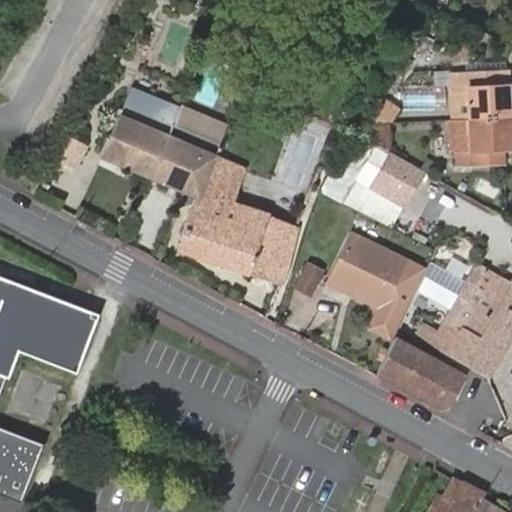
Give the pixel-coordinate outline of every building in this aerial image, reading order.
[(452,90),(454,117),(509,116),(507,84),(499,83),(499,71),(469,73),(468,84),(466,84),(467,89),(452,90)] [(507,84),(507,71),(499,71),(499,83),(507,84)] [(468,84),(469,73),(451,73),(452,90),(467,89),(466,84),(468,84)] [(101,155),(152,175),(166,135),(181,106),(128,84),(117,115),(101,155)] [(382,99),(369,120),(385,119),(389,119),(397,107),(382,99)] [(200,195),(213,154),(229,125),(181,106),(166,135),(152,175),(186,189),(197,193),(200,195)] [(509,116),(454,117),(456,164),(506,163),(506,150),(510,151),(509,116)] [(369,120),(360,135),(381,146),(387,134),(385,119),(369,120)] [(423,170),(391,152),(371,187),(404,205),(423,170)] [(233,200),(245,167),(213,154),(200,195),(197,193),(176,246),(280,284),(282,282),(298,224),(233,200)] [(358,286),(354,293),(382,307),(406,260),(351,233),(332,273),(358,286)] [(461,277),(466,263),(449,257),(444,270),(461,277)] [(389,337),(423,269),(406,260),(382,307),(371,329),(389,337)] [(322,270),(309,263),(296,286),(310,293),(322,270)] [(461,328),(481,295),(473,291),(427,266),(411,301),(445,320),(461,328)] [(439,331),(431,344),(487,375),(511,330),(511,280),(486,266),(473,291),(481,295),(461,328),(445,320),(439,331)] [(328,280),(354,293),(358,286),(332,273),(328,280)] [(35,354),(54,296),(0,276),(0,457),(9,429),(0,425),(0,382),(3,375),(9,377),(20,349),(35,354)] [(97,312),(54,296),(35,354),(76,369),(97,312)] [(416,336),(431,344),(439,331),(423,322),(416,336)] [(378,373),(442,408),(448,408),(465,374),(396,335),(392,342),(378,373)] [(0,493),(20,501),(42,441),(9,429),(0,457),(0,493)] [(511,433),(510,432),(501,447),(511,453),(511,433)] [(485,491),(465,480),(463,485),(451,479),(446,490),(456,495),(453,502),(447,511),(473,511),(482,497),(485,491)] [(442,495),(453,502),(456,495),(446,490),(442,495)] [(482,497),(473,511),(509,511),(482,497)]
